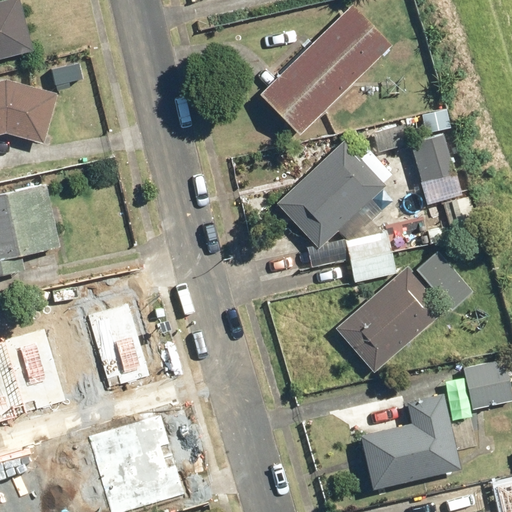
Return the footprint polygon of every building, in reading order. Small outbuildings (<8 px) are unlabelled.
[(0,0),(0,62),(33,55),(20,0),(0,0)] [(265,102),(298,135),(387,47),(354,14),(265,102)] [(0,135),(4,134),(39,143),(52,95),(1,82),(0,81),(0,135)] [(275,201),(316,245),(389,179),(347,134),(275,201)] [(441,136),(409,145),(419,183),(452,174),(441,136)] [(465,178),(431,184),(436,210),(470,204),(465,178)] [(0,273),(20,268),(17,257),(57,247),(43,187),(4,197),(3,196),(0,196),(0,273)] [(341,245),(351,285),(393,274),(382,234),(341,245)] [(338,330),(375,373),(469,294),(432,251),(338,330)] [(58,286),(63,309),(86,304),(88,315),(110,310),(103,277),(58,286)] [(72,312),(28,320),(44,400),(126,384),(113,319),(75,326),(72,312)] [(463,372),(470,408),(506,401),(498,365),(463,372)] [(447,418),(443,418),(438,396),(403,404),(409,427),(357,439),(370,493),(460,471),(447,418)] [(144,511),(132,435),(22,452),(32,511),(69,511),(102,507),(102,511),(144,511)] [(511,511),(511,483),(499,486),(504,511),(511,511)]
